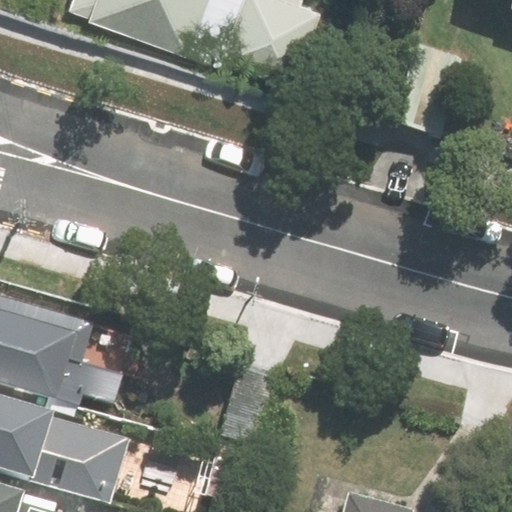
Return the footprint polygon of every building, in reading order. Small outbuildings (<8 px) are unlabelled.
[(59,0),(56,9),(209,64),(232,0),(59,0)] [(458,64),(393,56),(383,131),(449,139),(458,64)] [(0,389),(71,411),(74,400),(102,408),(122,342),(0,306),(0,389)] [(0,478),(97,508),(118,441),(0,405),(0,478)] [(330,511),(401,511),(402,509),(337,491),(330,511)] [(52,511),(0,495),(0,511),(52,511)]
